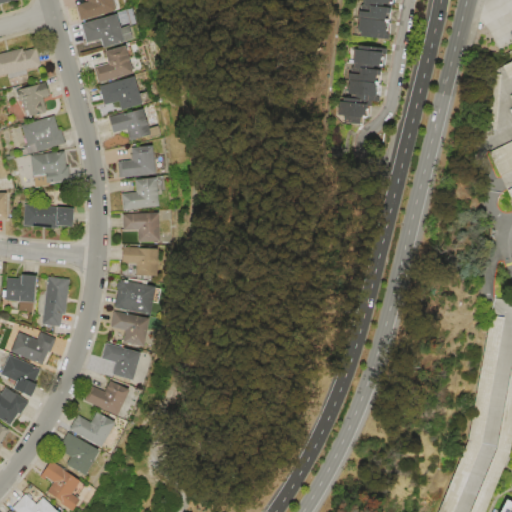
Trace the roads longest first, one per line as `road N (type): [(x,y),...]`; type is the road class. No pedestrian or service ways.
road 1 (secondary): [(439,0),(354,345),(327,417),(274,511)]
road 2 (secondary): [(300,511),(341,441),(380,338),(464,0)]
road 3 (residential): [(54,0),(99,142),(104,256),(81,363),(0,488)]
road 4 (residential): [(403,150),(367,162),(359,144),(389,104),(406,0)]
